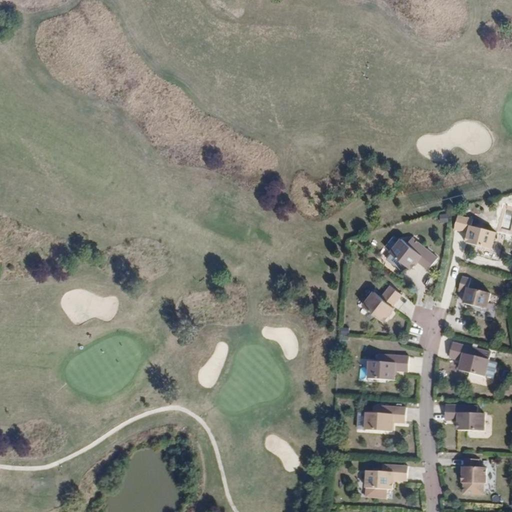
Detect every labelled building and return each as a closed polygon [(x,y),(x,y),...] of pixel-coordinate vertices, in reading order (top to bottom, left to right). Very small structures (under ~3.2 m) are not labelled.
[(460,249),(485,255),(490,238),(464,232),(465,224),(452,221),(449,236),(462,238),(460,249)] [(413,240),(407,245),(401,240),(389,252),(408,270),(414,263),(424,273),(435,262),(413,240)] [(461,297),(458,307),(480,313),(485,298),(463,292),(465,283),(457,281),(453,296),(461,297)] [(388,309),(399,299),(389,289),(378,299),(371,293),(359,305),(378,323),(389,311),(388,309)] [(348,337),(349,328),(341,328),(340,336),(348,337)] [(458,367),(455,376),(479,383),(484,367),(477,365),(479,357),(449,348),(445,363),(458,367)] [(405,360),(373,357),(373,364),(365,363),(363,381),(389,383),(390,374),(403,375),(405,360)] [(388,435),(389,426),(401,427),(402,411),(372,409),(371,417),(362,416),(361,433),(388,435)] [(472,411),(441,410),(440,426),(454,426),(454,435),(479,435),(479,418),(472,418),(472,411)] [(474,464),(458,464),(458,488),(481,488),(480,472),(474,472),(474,464)] [(362,474),(361,491),(386,492),(387,483),(402,484),(402,469),(386,468),(386,475),(362,474)]
